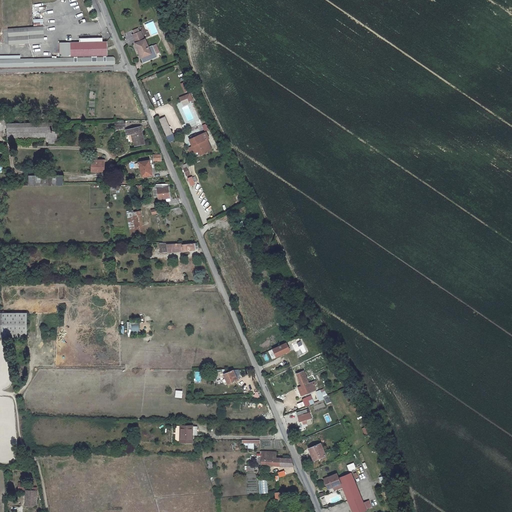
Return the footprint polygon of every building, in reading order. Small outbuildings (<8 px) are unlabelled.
[(48,14),(48,11),(54,11),(54,4),(32,6),(33,15),(48,14)] [(137,41),(136,42),(143,56),(144,61),(158,54),(157,52),(154,44),(153,44),(149,45),(146,38),(145,38),(142,31),(141,31),(135,34),(134,34),(137,41)] [(107,45),(69,45),(70,59),(108,59),(107,45)] [(70,59),(0,60),(0,68),(124,66),(121,58),(108,59),(70,59)] [(186,81),(181,83),(185,92),(191,90),(186,81)] [(57,124),(8,125),(9,141),(48,140),(48,146),(58,145),(57,124)] [(141,129),(129,131),(129,136),(134,135),(136,147),(147,144),(144,131),(142,132),(141,129)] [(207,131),(191,138),(194,144),(197,143),(200,150),(201,154),(208,151),(207,150),(213,148),(208,138),(210,137),(207,131)] [(176,132),(169,134),(172,141),(179,138),(176,132)] [(105,159),(91,159),(91,161),(90,161),(90,172),(105,172),(105,159)] [(150,160),(141,162),(144,176),(154,174),(150,160)] [(187,163),(182,165),(187,176),(191,174),(187,163)] [(62,175),(28,175),(28,184),(62,184),(62,175)] [(193,176),(188,178),(191,186),(196,184),(193,176)] [(171,186),(159,187),(161,201),(173,200),(171,186)] [(140,210),(132,212),(134,226),(140,225),(139,222),(143,221),(140,210)] [(208,221),(212,227),(229,218),(226,212),(208,221)] [(181,243),(160,245),(161,253),(195,251),(194,244),(181,245),(181,243)] [(25,312),(0,312),(0,337),(25,337),(25,312)] [(129,336),(132,336),(132,333),(140,333),(140,322),(128,322),(129,336)] [(301,340),(293,344),(298,355),(307,350),(301,340)] [(287,342),(278,345),(281,353),(287,350),(290,349),(287,342)] [(278,345),(273,348),(276,355),(281,353),(278,345)] [(236,379),(235,377),(239,376),(238,369),(233,369),(222,375),(226,385),(236,379)] [(300,395),(314,389),(312,384),(314,384),(313,380),(307,383),(303,371),(295,374),(300,386),(297,388),(300,395)] [(331,403),(327,390),(322,392),(321,390),(316,391),(320,401),(325,399),(326,404),(331,403)] [(304,407),(293,411),(296,420),(308,416),(304,407)] [(199,432),(199,424),(178,424),(178,438),(193,438),(193,432),(199,432)] [(365,435),(372,433),(369,425),(362,428),(365,435)] [(260,443),(260,440),(242,440),(242,444),(248,444),(248,449),(254,449),(254,443),(260,443)] [(318,443),(306,448),(311,459),(322,454),(318,443)] [(289,460),(278,459),(278,454),(262,453),(262,467),(293,469),(289,460)] [(355,462),(347,465),(349,471),(357,468),(355,462)] [(364,502),(354,472),(340,477),(339,473),(324,478),(329,493),(344,488),(352,511),(363,511),(373,509),(370,500),(364,502)] [(259,480),(260,493),(269,493),(268,480),(259,480)]
